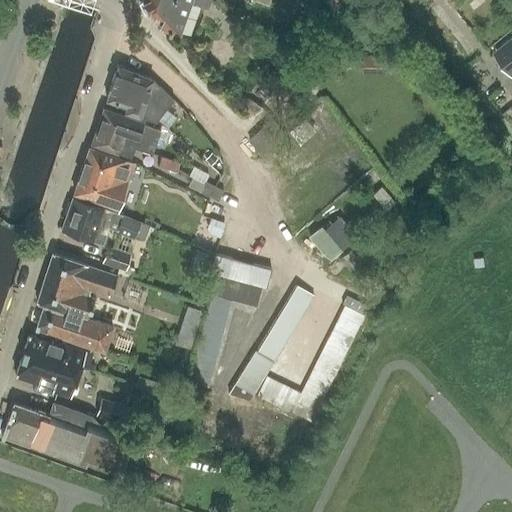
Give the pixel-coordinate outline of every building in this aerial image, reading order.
[(208,9),(211,0),(142,0),(140,1),(145,11),(148,9),(156,12),(156,13),(165,16),(162,26),(165,27),(163,30),(176,35),(177,31),(180,32),(191,2),(208,9)] [(47,28),(51,29),(54,20),(50,19),(47,21),(46,25),(47,28)] [(511,39),(501,49),(506,56),(501,61),(511,74),(511,39)] [(318,43),(291,71),(310,89),(337,61),(318,43)] [(174,98),(153,79),(124,70),(122,74),(115,72),(112,82),(112,83),(107,99),(127,106),(125,112),(156,122),(174,98)] [(104,108),(99,123),(138,137),(141,129),(149,132),(146,139),(151,141),(152,136),(158,138),(161,129),(143,123),(144,122),(129,117),(128,120),(122,118),(123,114),(104,108)] [(306,120),(290,133),(299,144),(315,131),(306,120)] [(153,153),(158,138),(152,136),(151,141),(146,139),(149,132),(141,129),(138,137),(99,123),(99,124),(101,125),(100,129),(97,128),(92,144),(131,157),(135,147),(153,153)] [(256,136),(250,142),(262,154),(268,149),(256,136)] [(75,192),(120,207),(129,177),(134,163),(90,148),(75,192)] [(180,162),(162,156),(158,166),(178,172),(181,163),(180,162)] [(225,190),(205,181),(200,192),(219,201),(225,190)] [(387,210),(396,202),(382,187),(374,194),(387,210)] [(103,243),(110,225),(119,228),(118,231),(134,236),(145,239),(150,225),(116,212),(73,197),(62,229),(103,243)] [(324,227),(311,238),(325,255),(328,254),(332,258),(342,249),(343,250),(358,238),(340,216),(325,229),(324,227)] [(365,287),(381,272),(356,244),(340,259),(365,287)] [(102,262),(126,270),(132,253),(108,245),(102,262)] [(39,300),(46,302),(38,326),(106,349),(115,325),(90,316),(97,296),(92,294),(94,287),(113,294),(120,274),(56,252),(39,300)] [(209,274),(221,277),(226,256),(215,253),(209,274)] [(238,259),(226,256),(221,277),(232,280),(238,259)] [(232,280),(244,283),(249,262),(238,259),(232,280)] [(261,266),(249,262),(244,283),(255,286),(261,266)] [(255,286),(262,288),(267,289),(272,269),(261,266),(255,286)] [(262,288),(255,286),(244,283),(232,280),(221,277),(209,274),(204,292),(232,299),(257,306),(262,288)] [(292,292),(310,303),(315,294),(297,284),(292,292)] [(229,311),(232,299),(204,292),(201,303),(208,305),(229,311)] [(292,292),(287,301),(305,311),(310,303),(292,292)] [(287,301),(282,309),(300,319),(305,311),(287,301)] [(227,320),(229,311),(208,305),(206,314),(227,320)] [(340,315),(360,325),(365,315),(345,305),(340,315)] [(282,309),(278,317),(295,328),(300,319),(282,309)] [(224,329),(227,320),(206,314),(203,324),(224,329)] [(360,325),(340,315),(335,324),(356,334),(360,325)] [(278,317),(273,326),(290,336),(295,328),(278,317)] [(224,329),(203,324),(201,333),(222,339),(224,329)] [(335,324),(331,334),(351,344),(356,334),(335,324)] [(273,326),(268,334),(285,344),(290,336),(273,326)] [(94,352),(87,350),(87,348),(53,337),(53,339),(30,332),(17,372),(39,380),(38,382),(72,394),(81,366),(95,371),(96,365),(90,363),(94,352)] [(201,333),(199,342),(220,348),(222,339),(201,333)] [(263,342),(280,352),(285,344),(268,334),(263,342)] [(351,344),(331,334),(326,344),(346,354),(351,344)] [(220,348),(199,342),(196,352),(217,357),(220,348)] [(280,352),(263,342),(258,350),(275,361),(280,352)] [(326,344),(321,353),(341,363),(346,354),(326,344)] [(250,359),(269,370),(275,361),(258,350),(256,349),(250,359)] [(217,357),(196,352),(194,361),(215,367),(217,357)] [(336,373),(341,363),(321,353),(316,363),(336,373)] [(244,369),(263,380),(269,370),(250,359),(244,369)] [(215,367),(194,361),(191,370),(212,376),(215,367)] [(336,373),(316,363),(311,373),(331,383),(336,373)] [(263,380),(244,369),(238,379),(257,390),(263,380)] [(212,376),(191,370),(189,380),(210,385),(212,376)] [(306,382),(326,392),(331,383),(311,373),(306,382)] [(257,395),(269,401),(279,380),(267,375),(257,395)] [(251,399),(257,390),(238,379),(230,394),(244,398),(245,396),(251,399)] [(269,401),(280,406),(290,386),(279,380),(269,401)] [(326,392),(306,382),(301,392),(292,412),(312,421),(326,392)] [(280,406),(292,412),(301,392),(290,386),(280,406)] [(115,421),(121,404),(102,398),(97,415),(115,421)] [(121,472),(133,438),(102,427),(91,415),(53,402),(49,415),(20,405),(14,403),(2,437),(29,446),(29,445),(88,466),(90,461),(121,472)]
